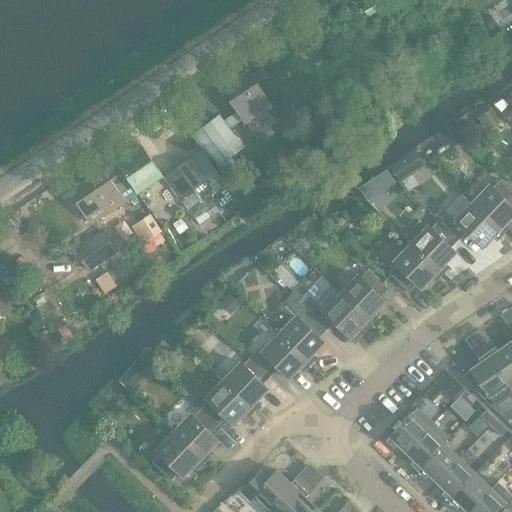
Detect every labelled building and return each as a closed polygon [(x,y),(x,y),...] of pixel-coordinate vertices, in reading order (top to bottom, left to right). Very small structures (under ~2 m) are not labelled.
[(223,89),(238,111),(223,121),(219,116),(203,128),(194,135),(225,176),(234,169),(227,160),(243,147),(229,128),(243,119),(244,121),(266,107),(271,113),(274,111),(248,72),(223,89)] [(511,110),(508,106),(502,112),(510,121),(511,118),(511,110)] [(494,109),(479,118),(486,129),(500,119),(494,109)] [(456,127),(442,136),(449,146),(463,137),(456,127)] [(129,180),(137,193),(162,176),(140,145),(116,161),(129,180)] [(180,200),(194,189),(207,179),(210,182),(220,174),(203,150),(195,155),(201,164),(198,166),(192,157),(164,178),(180,200)] [(415,151),(391,167),(400,181),(411,174),(424,165),(415,151)] [(91,224),(123,202),(137,193),(129,180),(116,161),(70,193),(91,224)] [(387,170),(379,175),(387,187),(395,182),(387,170)] [(472,203),(504,234),(511,226),(507,223),(511,217),(511,191),(500,180),(492,188),(489,185),(472,203)] [(438,221),(458,240),(466,232),(482,248),(493,238),(496,241),(504,234),(472,203),(454,221),(446,213),(438,221)] [(141,244),(161,232),(151,215),(131,228),(141,244)] [(458,240),(438,221),(430,229),(428,226),(410,244),(442,275),(449,267),(446,264),(456,253),(451,248),(458,240)] [(88,271),(116,252),(102,231),(74,250),(88,271)] [(435,282),(442,275),(410,244),(393,262),(396,265),(388,273),(408,292),(416,284),(421,289),(431,278),(435,282)] [(340,293),(372,324),(379,317),(375,313),(385,302),(380,297),(388,289),(368,270),(360,278),(357,275),(340,293)] [(297,302),(306,311),(326,330),(334,322),(350,338),(361,328),(364,332),(372,324),(340,293),(332,286),(316,302),(306,293),(297,302)] [(233,294),(228,299),(238,307),(242,302),(233,294)] [(278,334),(310,365),(317,357),(313,354),(324,343),(319,338),(326,330),(306,311),(298,319),(295,316),(278,334)] [(36,312),(28,318),(36,330),(44,325),(36,312)] [(66,326),(58,331),(62,338),(59,340),(62,346),(73,339),(70,333),(66,326)] [(250,357),(270,377),(278,369),(289,379),(299,369),(303,372),(310,365),(278,334),(261,352),(258,349),(250,357)] [(494,347),(486,353),(508,384),(511,381),(511,352),(507,345),(498,351),(494,347)] [(471,371),(462,378),(484,399),(488,396),(496,407),(511,395),(511,390),(508,384),(486,353),(477,359),(480,363),(470,370),(471,371)] [(142,356),(121,378),(132,388),(153,366),(142,356)] [(222,380),(254,411),(262,404),(258,400),(268,389),(263,384),(270,377),(250,357),(243,365),(240,362),(222,380)] [(200,409),(221,428),(228,421),(233,425),(243,415),(247,419),(254,411),(222,380),(205,398),(208,401),(200,409)] [(459,397),(465,390),(455,380),(449,387),(459,397)] [(465,390),(459,397),(470,407),(476,400),(465,390)] [(405,453),(434,423),(418,407),(385,441),(394,449),(397,445),(405,453)] [(221,428),(200,409),(193,417),(190,414),(172,432),(205,463),(212,456),(208,452),(218,441),(213,436),(221,428)] [(490,427),(497,420),(486,410),(480,417),(490,427)] [(497,420),(490,427),(501,437),(507,430),(497,420)] [(434,423),(405,453),(413,460),(410,464),(417,471),(444,444),(450,438),(434,423)] [(172,432),(155,450),(158,453),(150,461),(170,481),(178,473),(183,477),(193,467),(197,470),(205,463),(172,432)] [(444,444),(417,471),(425,479),(428,475),(436,483),(459,459),(444,444)] [(459,459),(436,483),(444,490),(441,494),(448,501),(475,474),(459,459)] [(272,511),(276,511),(301,487),(294,479),(290,483),(277,471),(268,480),(260,472),(241,492),(250,501),(255,496),(272,511)] [(475,474),(448,501),(456,509),(460,505),(467,511),(468,511),(491,489),(475,474)] [(511,495),(497,482),(491,489),(468,511),(498,511),(506,504),(507,505),(511,499),(511,495)] [(314,511),(317,510),(305,498),(309,494),(301,487),(276,511),(314,511)] [(506,504),(498,511),(511,511),(511,499),(507,505),(506,504)]
